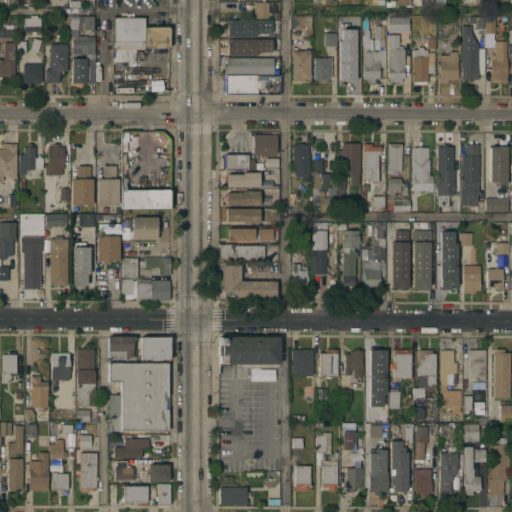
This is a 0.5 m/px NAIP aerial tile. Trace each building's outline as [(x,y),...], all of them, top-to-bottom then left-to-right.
[(253,1),(267,1),(267,11),(270,11),(270,17),(253,17),(253,1)] [(39,30),(23,31),(23,17),(25,17),(25,14),(39,14),(39,15),(39,30)] [(82,28),(82,30),(77,30),(77,35),(94,35),(93,53),(85,53),(85,52),(71,52),(71,38),(71,31),(69,31),(69,17),(77,17),(77,15),(93,16),(93,28),(82,28)] [(310,28),(290,28),(290,16),(310,16),(310,28)] [(386,16),(408,16),(408,30),(386,30),(386,16)] [(475,28),(475,22),(469,22),(468,16),(482,16),(482,28),(475,28)] [(113,43),(113,41),(112,41),(112,18),(143,18),(143,26),(166,26),(168,26),(168,28),(169,46),(162,46),(162,48),(143,48),(143,43),(113,43)] [(378,65),(378,78),(374,78),(374,82),(366,82),(366,78),(362,78),(362,45),(361,45),(361,18),(367,18),(367,28),(368,28),(368,50),(377,50),(377,49),(384,49),(384,65),(378,65)] [(484,20),(493,20),(493,47),(484,47),(484,20)] [(226,22),(270,21),(270,34),(255,34),(255,38),(226,38),(226,22)] [(373,25),(383,25),(383,48),(373,48),(373,25)] [(477,79),(465,79),(465,78),(460,78),(460,77),(459,77),(459,69),(460,69),(460,25),(470,25),(470,33),(477,44),(477,79)] [(345,26),(359,26),(359,38),(357,38),(357,40),(347,40),(347,38),(345,38),(345,26)] [(324,45),(324,32),(335,32),(335,45),(324,45)] [(387,33),(398,33),(398,47),(403,47),(403,77),(401,77),(401,81),(388,81),(388,77),(386,77),(387,33)] [(426,47),(426,37),(428,37),(428,34),(433,34),(433,37),(434,37),(434,47),(426,47)] [(37,51),(29,48),(33,36),(41,38),(37,51)] [(226,40),(270,39),(270,52),(254,52),(254,55),(226,56),(226,40)] [(25,52),(17,52),(17,40),(25,40),(25,52)] [(13,78),(0,78),(0,58),(1,58),(1,59),(3,59),(3,41),(14,41),(13,78)] [(506,83),(490,83),(490,57),(491,57),(491,55),(494,55),(494,41),(505,41),(505,56),(506,56),(506,79),(506,83)] [(60,69),(60,70),(59,70),(59,82),(45,82),(45,68),(49,68),(49,61),(48,61),(48,58),(49,58),(49,43),(66,43),(66,69),(60,69)] [(113,61),(113,43),(143,43),(143,48),(162,48),(166,48),(166,61),(113,61)] [(360,70),(360,82),(355,82),(355,80),(343,80),(343,74),(338,74),(338,53),(339,53),(339,44),(354,44),(354,53),(356,53),(356,70),(360,70)] [(417,48),(417,46),(423,46),(422,48),(426,48),(426,51),(433,51),(433,72),(426,72),(426,81),(426,84),(412,84),(412,80),(411,80),(411,48),(417,48)] [(300,77),(300,80),(291,80),(291,49),(304,49),(309,49),(309,73),(310,73),(310,76),(309,76),(309,78),(300,77)] [(456,78),(446,78),(446,82),(439,82),(439,78),(438,78),(438,54),(448,54),(448,50),(457,50),(456,78)] [(313,56),(330,56),(330,76),(327,76),(327,78),(313,78),(313,56)] [(71,82),(71,57),(94,57),(94,82),(71,82)] [(272,73),(223,73),(223,64),(226,64),(226,57),(272,57),(272,73)] [(40,81),(34,81),(34,82),(22,82),(22,62),(41,62),(40,81)] [(224,75),(224,74),(256,74),(256,75),(256,79),(259,79),(259,87),(257,87),(257,93),(224,93),(224,75)] [(112,95),(112,85),(114,85),(114,80),(123,80),(123,85),(160,85),(160,95),(112,95)] [(276,153),(269,153),(269,155),(259,155),(259,153),(252,153),(253,133),(276,133),(276,153)] [(1,176),(1,181),(0,181),(0,148),(1,148),(1,142),(15,142),(15,177),(7,177),(7,176),(1,176)] [(34,156),(42,156),(42,168),(25,168),(25,173),(18,173),(18,153),(23,153),(23,146),(26,146),(26,142),(31,142),(31,146),(34,146),(34,156)] [(61,168),(61,173),(44,173),(44,164),(46,164),(46,146),(51,146),(51,142),(57,142),(57,145),(62,145),(62,168),(61,168)] [(309,175),(309,181),(301,181),(301,175),(294,176),(294,170),(292,170),(291,143),(296,143),(296,142),(301,142),(301,143),(308,143),(308,152),(309,152),(309,155),(308,155),(308,175),(309,175)] [(336,149),(341,149),(341,142),(359,142),(359,173),(358,173),(358,184),(349,184),(349,176),(348,176),(348,173),(341,173),(341,162),(336,162),(336,149)] [(396,170),(395,172),(387,172),(387,170),(386,170),(386,142),(401,142),(400,170),(396,170)] [(362,143),(370,143),(370,145),(379,145),(379,153),(377,153),(377,181),(367,181),(367,178),(362,178),(362,143)] [(459,187),(460,187),(460,152),(464,152),(464,143),(478,143),(477,187),(478,187),(478,191),(477,191),(476,200),(483,200),(483,211),(475,211),(475,204),(459,204),(459,187)] [(411,146),(427,146),(427,158),(428,158),(428,174),(431,174),(431,190),(411,190),(411,146)] [(453,194),(447,194),(447,205),(436,205),(436,194),(435,194),(436,146),(451,146),(451,168),(453,168),(453,194)] [(505,185),(494,185),(494,182),(488,182),(488,147),(494,147),(505,147),(505,185)] [(120,153),(125,153),(125,162),(127,162),(127,168),(125,168),(125,177),(126,177),(126,181),(125,181),(125,189),(168,188),(168,207),(121,208),(120,153)] [(247,168),(223,168),(223,163),(221,163),(221,156),(224,156),(224,153),(247,153),(247,168)] [(277,166),(265,166),(265,157),(278,157),(277,166)] [(71,178),(76,178),(76,164),(89,164),(89,178),(91,178),(91,204),(70,204),(71,178)] [(96,178),(102,178),(102,164),(115,164),(115,177),(117,177),(117,204),(96,204),(96,178)] [(312,169),(320,169),(320,172),(328,172),(328,187),(324,187),(324,190),(323,190),(323,196),(335,196),(335,210),(318,210),(312,210),(312,197),(313,197),(313,196),(311,196),(311,186),(312,186),(312,169)] [(258,186),(225,186),(225,173),(241,173),(241,171),(258,171),(258,175),(270,175),(270,186),(258,186)] [(344,188),(343,188),(343,199),(336,199),(336,175),(344,175),(344,188)] [(399,180),(401,180),(401,184),(400,184),(399,191),(393,191),(393,194),(387,193),(387,177),(399,177),(399,180)] [(54,187),(68,187),(68,199),(54,199),(54,187)] [(225,192),(242,191),(242,190),(258,189),(258,204),(225,204),(225,192)] [(371,207),(371,195),(383,195),(383,207),(371,207)] [(391,197),(409,197),(409,211),(391,211),(391,197)] [(506,198),(506,212),(483,212),(483,198),(506,198)] [(258,207),(258,222),(242,222),(242,220),(225,220),(225,207),(258,207)] [(62,225),(45,225),(44,214),(61,214),(62,225)] [(92,226),(80,225),(80,214),(92,214),(92,226)] [(156,224),(160,224),(159,232),(156,232),(156,237),(131,237),(131,215),(156,216),(156,218),(156,224)] [(14,239),(11,239),(11,255),(4,255),(4,258),(0,258),(0,265),(6,265),(6,279),(0,279),(0,221),(14,221),(14,239)] [(298,233),(290,233),(290,221),(298,221),(298,233)] [(374,221),(385,221),(385,228),(382,229),(382,237),(374,237),(374,221)] [(117,223),(96,223),(97,235),(117,234),(117,223)] [(447,234),(447,223),(457,223),(457,234),(447,234)] [(314,254),(311,254),(311,247),(314,247),(314,229),(317,229),(317,225),(327,225),(327,230),(325,230),(326,242),(328,242),(328,246),(326,246),(326,250),(327,250),(328,256),(326,256),(326,266),(328,266),(328,269),(326,269),(326,273),(322,273),(322,274),(318,274),(318,273),(314,273),(314,254)] [(272,227),(272,231),(277,231),(277,237),(272,237),(272,239),(258,239),(258,233),(253,233),(253,239),(226,239),(226,227),(272,227)] [(341,234),(339,234),(339,229),(358,229),(358,246),(353,246),(353,250),(356,250),(356,256),(354,256),(354,280),(351,280),(351,283),(345,283),(345,281),(341,281),(341,234)] [(406,288),(389,288),(389,242),(393,242),(393,230),(406,230),(406,242),(407,242),(407,264),(406,288)] [(411,230),(429,230),(429,242),(428,242),(427,289),(411,289),(411,284),(411,230)] [(459,244),(459,232),(470,232),(470,244),(459,244)] [(118,259),(109,259),(109,262),(102,263),(102,259),(96,259),(96,234),(118,234),(118,259)] [(66,284),(48,284),(48,237),(66,237),(66,284)] [(361,270),(361,248),(372,248),(372,245),(376,245),(376,238),(384,238),(384,245),(384,258),(375,258),(375,260),(378,260),(378,268),(379,268),(379,288),(363,288),(363,270),(361,270)] [(495,253),(495,242),(507,241),(507,253),(495,253)] [(233,245),(263,244),(263,258),(240,258),(240,256),(219,256),(219,244),(219,243),(233,242),(233,244),(233,245)] [(86,273),(86,283),(83,283),(83,287),(75,287),(75,284),(72,284),(72,246),(89,246),(89,273),(86,273)] [(38,287),(22,287),(22,272),(20,272),(20,267),(23,267),(23,249),(28,249),(28,247),(38,247),(38,287)] [(169,274),(149,274),(149,268),(143,268),(143,267),(141,267),(141,259),(144,259),(144,255),(158,255),(158,256),(169,256),(169,274)] [(121,276),(121,257),(136,257),(136,276),(121,276)] [(454,265),(456,265),(456,278),(455,278),(455,288),(437,288),(436,269),(439,269),(439,258),(454,258),(454,265)] [(275,280),(275,297),(222,296),(222,290),(220,290),(221,263),(239,264),(238,279),(275,280)] [(299,263),(299,269),(300,269),(300,266),(306,266),(306,275),(307,275),(307,280),(306,280),(306,285),(299,285),(299,288),(290,288),(290,263),(299,263)] [(479,264),(479,289),(474,289),(474,292),(462,292),(462,264),(479,264)] [(492,288),(492,286),(486,286),(485,268),(501,267),(502,288),(492,288)] [(120,293),(120,279),(131,279),(131,293),(120,293)] [(149,298),(135,298),(135,282),(149,282),(149,279),(168,279),(168,299),(149,299),(149,298)] [(134,340),(131,340),(131,348),(135,348),(135,355),(125,355),(125,358),(106,358),(107,335),(134,335),(134,337),(134,340)] [(217,364),(218,335),(278,336),(278,365),(217,364)] [(140,337),(169,337),(168,359),(159,358),(159,360),(149,360),(149,359),(140,358),(140,337)] [(75,348),(82,348),(93,348),(93,381),(94,381),(94,398),(96,398),(96,404),(80,404),(80,398),(76,398),(76,386),(80,386),(80,382),(75,382),(75,348)] [(374,380),(374,373),(368,372),(368,352),(373,352),(373,348),(386,348),(386,380),(374,380)] [(393,348),(410,349),(410,353),(410,378),(393,377),(393,348)] [(435,389),(423,389),(423,397),(413,397),(413,387),(417,387),(417,349),(431,348),(431,352),(434,352),(435,389)] [(479,379),(479,377),(467,376),(467,357),(466,357),(466,348),(484,348),(484,379),(479,379)] [(312,376),(290,376),(290,349),(312,349),(312,376)] [(318,353),(324,353),(324,349),(336,349),(336,376),(329,376),(329,378),(324,378),(324,376),(318,376),(318,353)] [(352,375),(352,369),(350,369),(350,373),(343,373),(343,353),(348,353),(348,350),(353,350),(353,349),(361,349),(361,375),(352,375)] [(438,349),(452,349),(452,361),(455,361),(455,383),(445,383),(445,389),(459,389),(459,406),(459,412),(451,412),(451,406),(438,406),(438,349)] [(497,351),(497,350),(500,350),(500,352),(505,352),(505,361),(509,361),(509,370),(508,370),(508,396),(492,396),(493,351),(497,351)] [(68,378),(56,378),(56,385),(50,386),(50,352),(68,351),(68,378)] [(6,382),(1,382),(1,371),(1,353),(15,353),(15,374),(9,374),(9,378),(8,378),(8,379),(6,380),(6,382)] [(166,362),(167,429),(108,429),(108,393),(119,393),(119,380),(108,380),(108,362),(166,362)] [(275,370),(286,370),(286,394),(276,395),(275,370)] [(46,406),(42,406),(42,409),(35,409),(35,408),(33,408),(33,406),(30,406),(30,375),(39,375),(39,380),(46,380),(46,406)] [(312,397),(302,398),(302,385),(312,385),(312,397)] [(363,385),(380,385),(380,397),(363,397),(363,385)] [(350,401),(339,401),(339,388),(350,389),(350,401)] [(325,400),(314,400),(314,389),(326,389),(325,400)] [(388,390),(398,390),(398,407),(388,407),(388,390)] [(470,409),(462,408),(462,394),(471,394),(470,409)] [(421,407),(423,397),(434,397),(434,418),(420,418),(421,407)] [(498,404),(510,403),(510,422),(499,422),(498,404)] [(33,420),(24,420),(24,408),(32,408),(33,420)] [(88,420),(75,420),(75,408),(89,408),(88,420)] [(10,434),(0,434),(0,421),(10,421),(10,434)] [(72,431),(60,432),(60,422),(72,422),(72,431)] [(35,436),(24,436),(25,423),(35,423),(35,436)] [(368,436),(368,423),(381,424),(381,436),(368,436)] [(437,436),(426,436),(426,442),(423,442),(423,458),(414,458),(414,425),(414,423),(436,423),(437,436)] [(462,423),(477,423),(477,440),(462,440),(462,423)] [(22,452),(10,452),(10,455),(7,455),(7,453),(6,453),(6,442),(13,442),(13,424),(22,424),(22,452)] [(341,430),(352,430),(352,443),(350,443),(350,449),(341,449),(341,430)] [(314,431),(330,431),(330,442),(336,442),(336,451),(336,458),(335,483),(336,483),(336,489),(320,489),(321,465),(322,465),(322,459),(327,459),(327,453),(324,453),(324,451),(314,451),(314,431)] [(90,446),(79,446),(79,434),(90,434),(90,446)] [(148,434),(167,434),(167,450),(148,450),(148,434)] [(301,446),(292,447),(291,437),(301,436),(301,446)] [(112,443),(128,443),(128,437),(148,437),(148,447),(142,447),(142,450),(137,451),(137,458),(113,459),(112,443)] [(62,450),(65,450),(65,457),(62,457),(49,458),(49,444),(54,444),(54,443),(52,443),(52,441),(54,441),(54,440),(62,440),(62,450)] [(393,490),(393,484),(389,484),(389,440),(401,440),(401,446),(404,446),(404,451),(406,451),(407,490),(393,490)] [(508,443),(508,466),(505,466),(505,479),(502,479),(502,494),(488,494),(488,477),(490,477),(490,443),(508,443)] [(471,445),(472,467),(473,467),(473,475),(479,475),(479,485),(480,485),(480,489),(479,489),(479,490),(471,490),(471,493),(463,493),(462,445),(471,445)] [(352,463),(350,458),(353,456),(350,451),(360,446),(362,451),(360,452),(362,457),(352,463)] [(368,471),(368,448),(384,448),(385,471),(387,471),(387,490),(381,490),(381,494),(373,494),(373,490),(368,490),(368,471)] [(484,460),(473,460),(473,448),(484,448),(484,460)] [(28,459),(36,459),(36,451),(47,451),(47,489),(28,489),(28,459)] [(95,487),(94,487),(94,489),(86,489),(86,487),(79,487),(79,451),(95,451),(95,487)] [(456,469),(454,469),(454,473),(452,473),(452,479),(450,479),(451,491),(439,491),(438,452),(456,452),(456,469)] [(7,457),(21,457),(21,487),(13,487),(13,489),(9,489),(9,487),(7,487),(7,457)] [(113,480),(113,460),(125,460),(125,466),(131,466),(131,480),(113,480)] [(147,480),(147,473),(146,473),(146,470),(147,470),(147,463),(167,463),(167,480),(147,480)] [(293,464),(309,464),(309,489),(300,489),(300,490),(294,490),(293,464)] [(345,467),(361,467),(361,487),(354,487),(354,491),(345,490),(345,467)] [(429,482),(430,482),(430,492),(427,492),(427,495),(420,495),(420,492),(414,492),(414,468),(430,468),(429,482)] [(67,488),(51,488),(51,471),(56,471),(56,472),(67,472),(67,488)] [(146,504),(137,504),(137,501),(123,501),(123,485),(146,484),(146,504)] [(169,504),(156,504),(156,484),(169,484),(169,504)] [(218,486),(245,486),(245,491),(248,491),(249,496),(245,496),(245,503),(218,503),(218,486)]
